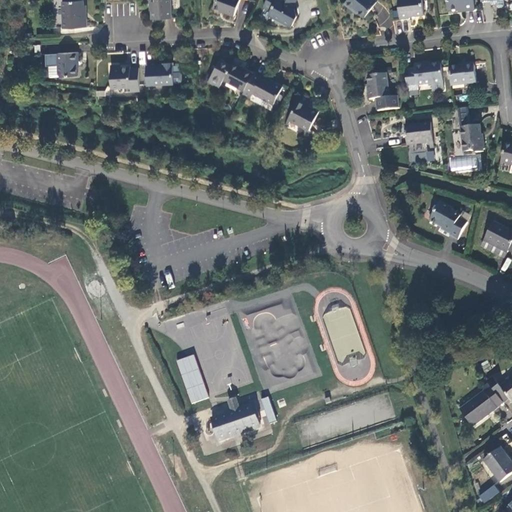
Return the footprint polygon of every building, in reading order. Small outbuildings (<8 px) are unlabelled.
[(64,27),(88,26),(87,18),(85,18),(83,0),(63,0),(64,0),(63,1),(64,27)] [(152,18),(172,17),(171,0),(150,0),(151,4),(152,4),(152,18)] [(234,16),(239,0),(216,0),(214,7),(225,11),(225,12),(234,16)] [(272,15),(292,26),(298,16),(292,12),(295,6),(295,5),(294,5),(297,0),(266,0),(263,7),(271,11),(272,15)] [(365,17),(377,1),(376,0),(347,0),(345,3),(353,10),(354,8),(365,17)] [(398,0),(401,20),(410,19),(410,18),(424,16),(422,0),(398,0)] [(465,12),(475,10),(473,0),(447,0),(449,12),(464,10),(465,12)] [(503,0),(500,0),(491,1),(492,6),(496,5),(496,7),(499,9),(503,8),(504,6),(503,0)] [(79,61),(78,52),(58,53),(59,73),(61,76),(78,75),(78,61),(79,61)] [(245,90),(254,72),(233,61),(232,64),(221,58),(209,81),(220,86),(224,79),(245,90)] [(164,65),(147,65),(148,84),(174,83),(173,62),(164,63),(164,65)] [(416,68),(406,69),(408,91),(419,90),(418,85),(432,84),(444,82),(441,62),(425,65),(425,62),(415,64),(416,68)] [(465,65),(450,67),(452,86),(453,85),(454,93),(471,91),(470,83),(477,83),(474,63),(465,64),(465,65)] [(141,90),(140,67),(131,68),(131,67),(121,67),(118,65),(111,65),(112,87),(131,86),(132,91),(141,90)] [(262,76),(254,72),(245,90),(243,94),(251,98),(254,93),(274,104),(283,86),(262,75),(262,76)] [(369,90),(370,99),(377,99),(378,111),(400,108),(398,96),(390,97),(387,73),(368,75),(370,90),(369,90)] [(444,82),(432,84),(433,91),(444,90),(444,82)] [(309,99),(301,95),(289,118),(310,130),(320,111),(310,106),(311,104),(308,102),(309,99)] [(433,142),(431,122),(405,125),(408,145),(433,142)] [(481,124),(461,126),(464,151),(474,150),(477,152),(484,151),(484,149),(485,149),(484,138),(482,138),(481,124)] [(511,143),(506,142),(501,162),(511,164),(511,143)] [(450,156),(449,171),(480,172),(481,157),(450,156)] [(453,208),(441,202),(430,221),(442,228),(441,229),(450,234),(449,235),(458,240),(468,222),(459,218),(461,216),(454,212),(453,208)] [(484,241),(508,252),(508,251),(511,252),(511,231),(494,222),(484,241)] [(505,258),(508,252),(484,241),(481,246),(505,258)] [(367,360),(348,304),(321,314),(344,381),(360,375),(356,364),(367,360)] [(176,360),(191,404),(209,398),(194,354),(176,360)] [(503,402),(504,403),(510,399),(511,401),(511,377),(501,386),(493,377),(487,381),(489,384),(503,402)] [(485,391),(461,410),(473,427),(498,408),(497,407),(503,402),(489,384),(483,389),(485,391)] [(269,397),(262,400),(270,424),(277,421),(269,397)] [(229,401),(232,411),(240,409),(236,399),(229,401)] [(220,441),(260,427),(253,404),(240,409),(232,411),(212,418),(220,441)] [(511,462),(501,448),(484,461),(501,483),(511,474),(511,462)] [(478,494),(483,502),(500,494),(495,485),(478,494)]
